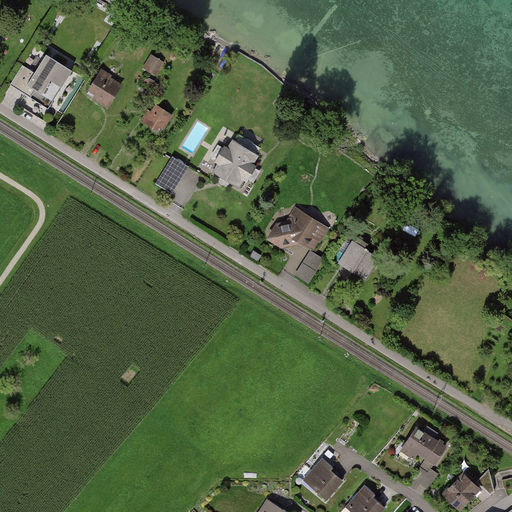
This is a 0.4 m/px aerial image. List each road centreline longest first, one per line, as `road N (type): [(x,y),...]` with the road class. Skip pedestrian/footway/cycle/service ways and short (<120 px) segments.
road 1 (unclassified): [(0,107),(511,425)]
road 2 (unknown): [(0,283),(42,210),(0,174)]
